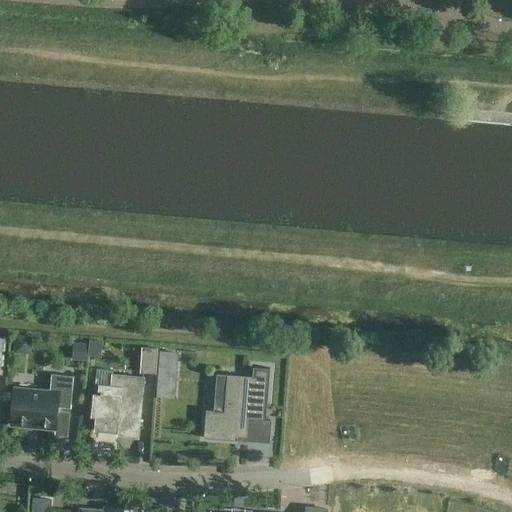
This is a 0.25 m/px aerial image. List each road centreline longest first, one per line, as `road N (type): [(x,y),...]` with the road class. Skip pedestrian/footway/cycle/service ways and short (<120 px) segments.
road 1 (residential): [(0,464),(172,478)]
road 2 (residential): [(172,478),(329,474)]
